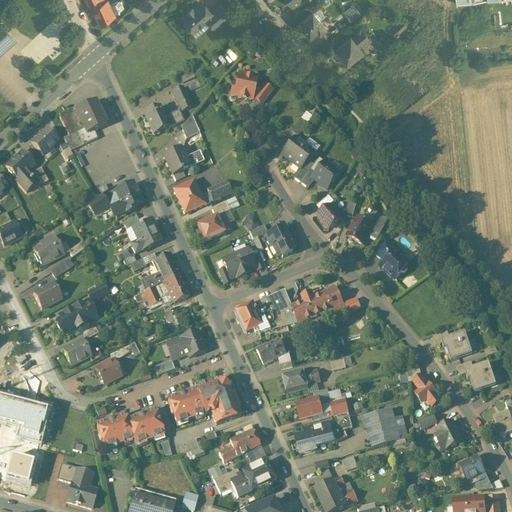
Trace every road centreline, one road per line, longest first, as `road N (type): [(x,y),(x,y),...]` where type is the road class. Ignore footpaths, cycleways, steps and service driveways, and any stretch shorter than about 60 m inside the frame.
road 1 (residential): [(211,307),(334,261),(445,382),(511,487)]
road 2 (residential): [(94,57),(211,307)]
road 3 (residential): [(211,307),(306,511)]
road 4 (residential): [(259,0),(363,126)]
road 5 (residential): [(0,279),(50,379),(72,401),(87,403)]
road 6 (tertiary): [(0,141),(94,57)]
